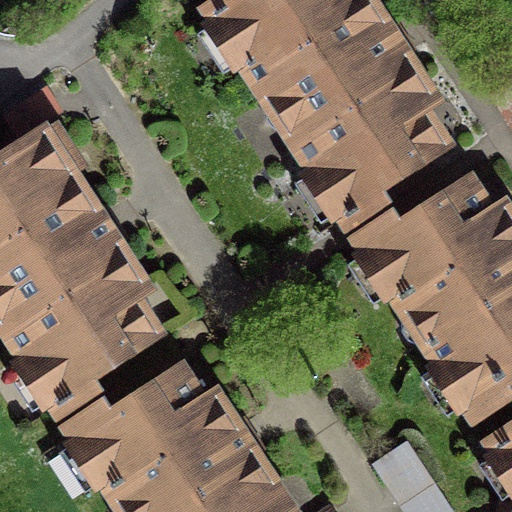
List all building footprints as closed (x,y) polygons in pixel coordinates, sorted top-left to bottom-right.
[(363,0),(245,0),(216,18),(341,213),(454,141),(363,0)] [(40,134),(0,159),(0,330),(55,416),(173,340),(40,134)] [(511,230),(469,164),(358,236),(462,397),(511,364),(511,230)] [(286,511),(186,357),(66,434),(116,511),(286,511)] [(511,511),(511,431),(497,442),(511,464),(511,511)]
